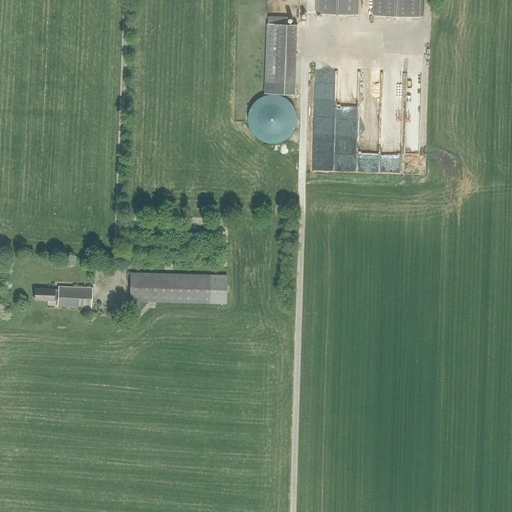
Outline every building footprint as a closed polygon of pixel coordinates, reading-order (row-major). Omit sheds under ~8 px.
[(317,0),(317,13),(358,14),(358,0),(373,0),(373,15),(417,16),(417,0),(317,0)] [(294,94),(297,25),(289,24),(289,18),(267,17),(264,93),(294,94)] [(297,121),(297,115),(295,109),(292,104),(288,100),(282,97),(277,95),(271,94),(265,96),(259,98),(254,102),(251,107),(249,113),(248,119),(249,125),(251,130),(254,135),(259,139),(265,142),(271,143),(277,143),(283,141),(288,137),(292,133),(295,127),(297,121)] [(227,275),(129,272),(128,309),(140,310),(140,302),(226,304),(227,275)] [(91,307),(92,288),(58,287),(58,290),(54,290),(35,289),(35,299),(57,300),(57,306),(91,307)]
